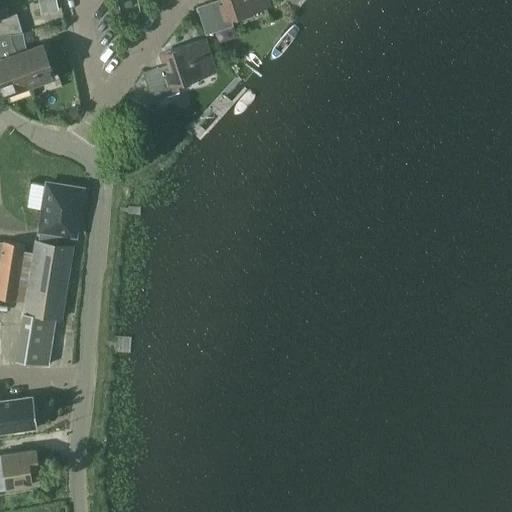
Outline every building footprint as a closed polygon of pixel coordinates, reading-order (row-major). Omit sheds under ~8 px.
[(58,0),(40,0),(42,12),(60,9),(58,0)] [(218,0),(214,0),(197,6),(206,34),(233,25),(231,17),(266,5),(264,0),(220,0),(218,1),(218,0)] [(0,7),(0,32),(9,31),(19,29),(14,13),(6,15),(4,6),(0,7)] [(19,29),(9,31),(11,47),(25,86),(52,77),(41,46),(27,51),(22,32),(20,32),(19,29)] [(0,92),(1,94),(25,86),(11,47),(9,31),(0,32),(0,92)] [(164,65),(143,72),(152,100),(180,91),(177,82),(212,71),(202,39),(201,40),(160,53),(161,54),(166,53),(170,65),(165,66),(164,65)] [(66,45),(58,46),(60,54),(68,53),(66,45)] [(47,182),(39,230),(75,236),(83,188),(47,182)] [(0,240),(0,297),(15,300),(23,302),(22,311),(24,312),(56,317),(62,318),(73,245),(58,243),(59,235),(39,232),(38,239),(35,239),(33,252),(31,252),(24,251),(25,244),(3,241),(0,240)] [(48,364),(56,317),(24,312),(16,359),(48,364)] [(0,432),(37,427),(33,395),(0,399),(0,432)] [(0,454),(0,488),(31,484),(28,465),(37,464),(35,449),(0,454)]
